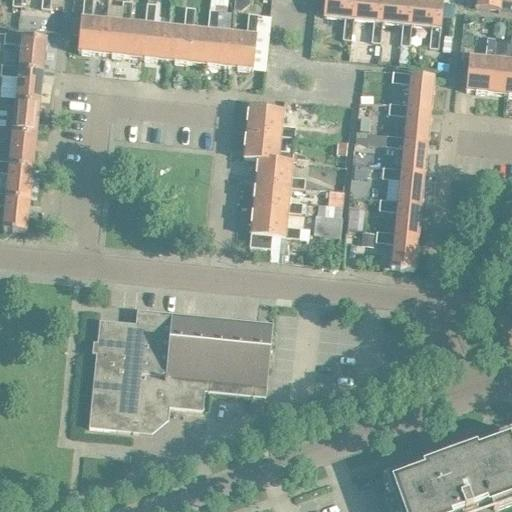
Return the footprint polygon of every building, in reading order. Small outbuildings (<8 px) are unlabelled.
[(12,0),(12,8),(20,9),(21,0),(12,0)] [(41,0),(41,10),(49,11),(50,0),(41,0)] [(102,57),(106,23),(91,22),(93,1),(84,0),(83,0),(81,19),(71,18),(68,49),(78,50),(78,54),(102,57)] [(354,0),(325,0),(323,19),(344,21),(341,58),(348,58),(349,42),(351,42),(353,22),(354,0)] [(354,0),(353,22),(374,23),(372,44),(380,45),(382,24),(383,0),(354,0)] [(388,0),(383,0),(382,24),(402,26),(400,47),(409,48),(411,27),(413,2),(388,0)] [(497,14),(511,15),(511,3),(499,3),(499,0),(476,0),(475,10),(497,12),(497,14)] [(413,2),(411,27),(431,29),(429,50),(438,51),(442,5),(413,2)] [(106,23),(102,57),(141,61),(144,27),(130,25),(132,5),(123,4),(121,25),(106,23)] [(144,27),(141,61),(164,63),(168,29),(153,28),(155,7),(146,6),(144,27)] [(168,29),(164,63),(203,67),(206,33),(192,32),(194,11),(185,10),(183,31),(168,29)] [(203,67),(228,69),(231,36),(226,35),(228,15),(208,13),(206,33),(203,67)] [(231,36),(228,69),(263,72),(268,20),(257,19),(257,17),(247,16),(245,37),(231,36)] [(19,70),(42,72),(45,41),(23,38),(23,37),(4,35),(3,45),(21,47),(19,68),(19,70)] [(466,94),(505,98),(511,98),(511,42),(509,58),(508,64),(494,63),(494,57),(496,41),(487,40),(485,61),(469,60),(466,94)] [(509,58),(511,42),(496,41),(494,57),(509,58)] [(0,77),(18,79),(16,100),(15,102),(38,105),(42,72),(19,70),(19,68),(1,66),(0,76),(0,77)] [(409,86),(407,108),(407,110),(429,112),(433,80),(412,78),(412,76),(393,74),(392,84),(409,86)] [(12,135),(35,137),(38,105),(15,102),(16,100),(0,98),(0,109),(14,111),(12,133),(12,135)] [(245,135),(278,139),(301,141),(302,130),(279,128),(280,119),(286,119),(286,124),(300,126),(300,124),(310,125),(311,112),(321,113),(321,108),(251,101),(250,110),(247,110),(245,135)] [(407,110),(407,108),(389,106),(388,116),(406,118),(403,139),(403,142),(426,144),(429,112),(407,110)] [(31,169),(35,137),(12,135),(12,133),(0,131),(0,141),(1,142),(0,148),(0,163),(9,164),(9,167),(31,169)] [(257,162),(291,166),(293,166),(294,155),(277,153),(278,139),(245,135),(242,160),(257,162)] [(403,142),(403,139),(385,138),(384,148),(402,150),(400,171),(400,173),(422,176),(426,144),(403,142)] [(345,157),(346,144),(337,143),(336,156),(345,157)] [(291,166),(257,162),(254,186),(288,190),(297,191),(297,189),(307,190),(308,181),(289,179),(291,166)] [(28,201),(31,169),(9,167),(9,164),(0,163),(0,174),(8,175),(6,196),(5,199),(28,201)] [(354,168),(353,181),(366,182),(367,169),(354,168)] [(419,208),(422,176),(400,173),(400,171),(382,169),(381,180),(399,182),(397,204),(396,205),(419,208)] [(252,211),(286,215),(303,216),(304,206),(287,204),(288,190),(254,186),(252,211)] [(5,199),(6,196),(0,195),(0,206),(5,207),(2,230),(25,233),(28,201),(5,199)] [(393,238),(415,240),(419,208),(396,205),(397,204),(379,202),(377,212),(395,214),(393,235),(393,238)] [(248,249),(269,252),(271,239),(292,241),(293,230),(284,229),(286,215),(252,211),(248,249)] [(347,231),(356,231),(358,212),(348,211),(347,231)] [(393,238),(393,235),(375,233),(375,238),(374,244),(392,245),(389,270),(412,272),(415,240),(393,238)] [(361,235),(360,244),(372,245),(373,236),(361,235)] [(271,328),(258,326),(135,312),(134,327),(98,323),(98,329),(93,329),(92,339),(97,339),(93,370),(89,370),(88,380),(92,380),(91,398),(87,398),(85,408),(90,408),(87,430),(137,435),(138,429),(148,430),(160,420),(162,409),(201,414),(203,395),(264,401),(271,328)] [(511,432),(381,480),(382,481),(386,480),(397,511),(495,511),(511,506),(511,442),(509,435),(511,434),(511,432)]
